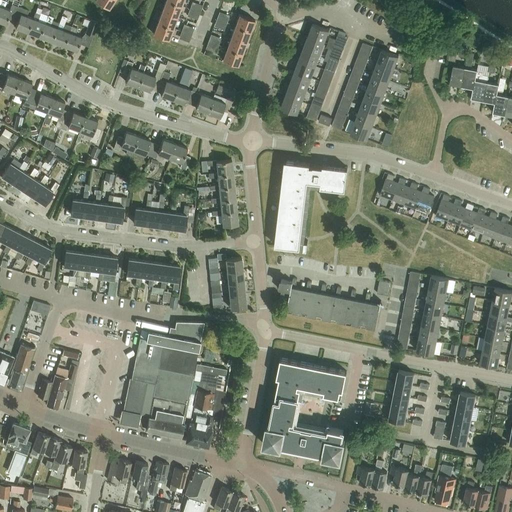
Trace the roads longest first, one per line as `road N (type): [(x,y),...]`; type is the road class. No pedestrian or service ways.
road 1 (residential): [(252,142),(91,97),(0,49)]
road 2 (residential): [(257,242),(168,245),(70,233),(0,204)]
road 3 (residential): [(511,381),(267,332)]
road 4 (residential): [(433,178),(372,156),(252,142)]
road 5 (tertiary): [(243,468),(104,435)]
road 6 (residential): [(243,468),(267,332)]
road 7 (residential): [(252,142),(275,13)]
road 8 (residential): [(392,38),(339,12),(275,13)]
